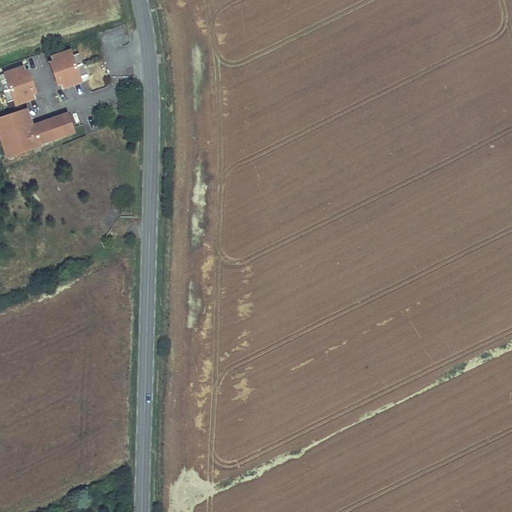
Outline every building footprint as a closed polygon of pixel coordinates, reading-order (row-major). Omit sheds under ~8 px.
[(71,49),(53,56),(56,65),(53,66),(58,80),(62,79),(65,88),(83,81),(81,76),(88,73),(80,52),(73,55),(71,49)] [(24,67),(6,74),(8,79),(1,82),(9,103),(16,101),(18,106),(36,99),(34,94),(32,90),(36,89),(31,75),(27,76),(24,67)] [(6,118),(8,123),(0,126),(0,134),(2,141),(8,155),(18,151),(20,156),(36,150),(35,147),(34,144),(40,142),(41,145),(65,136),(64,132),(73,129),(68,114),(57,118),(58,122),(30,132),(22,112),(6,118)] [(31,118),(25,121),(30,132),(58,122),(57,118),(35,127),(31,118)] [(74,125),(72,126),(73,129),(64,132),(65,136),(77,132),(74,125)] [(8,155),(10,160),(20,156),(18,151),(8,155)]
